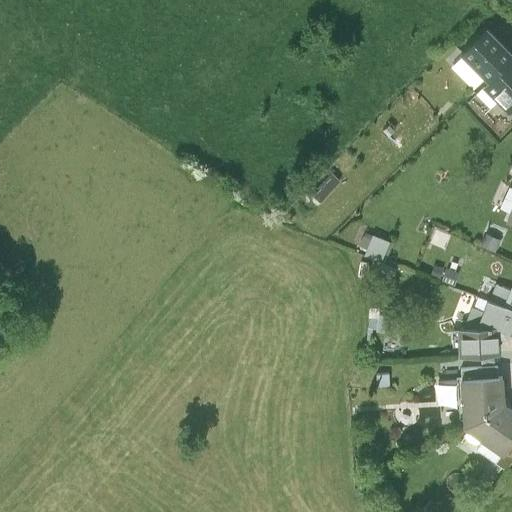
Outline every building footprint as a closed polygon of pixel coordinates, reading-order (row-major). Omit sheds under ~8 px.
[(458,59),(486,88),(511,63),(511,62),(484,34),(458,59)] [(511,63),(486,88),(483,92),(507,117),(511,113),(511,63)] [(388,241),(372,236),(365,256),(381,262),(388,241)] [(488,301),(506,308),(511,310),(511,292),(494,285),(488,301)] [(511,310),(506,308),(488,301),(483,313),(472,310),(465,331),(497,327),(498,336),(507,338),(511,332),(511,310)] [(498,336),(497,327),(465,331),(460,331),(460,356),(499,353),(498,336)] [(461,369),(462,382),(496,380),(496,367),(461,369)] [(462,382),(459,382),(463,432),(504,409),(502,379),(496,380),(462,382)] [(482,446),(503,461),(511,448),(511,415),(504,409),(463,432),(482,446)] [(503,461),(482,446),(478,452),(499,467),(503,461)] [(511,468),(511,448),(503,461),(499,467),(509,473),(511,468)]
